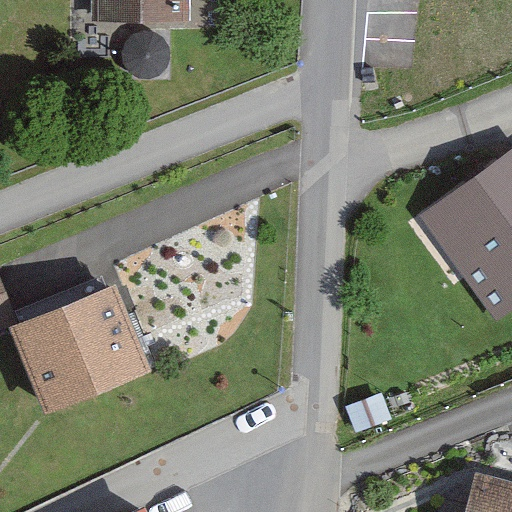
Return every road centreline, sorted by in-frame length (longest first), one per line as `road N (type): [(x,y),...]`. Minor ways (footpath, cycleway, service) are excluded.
road 1 (residential): [(330,84),(0,215)]
road 2 (residential): [(330,84),(318,387)]
road 3 (residential): [(318,387),(64,511)]
road 4 (residential): [(313,486),(511,406)]
